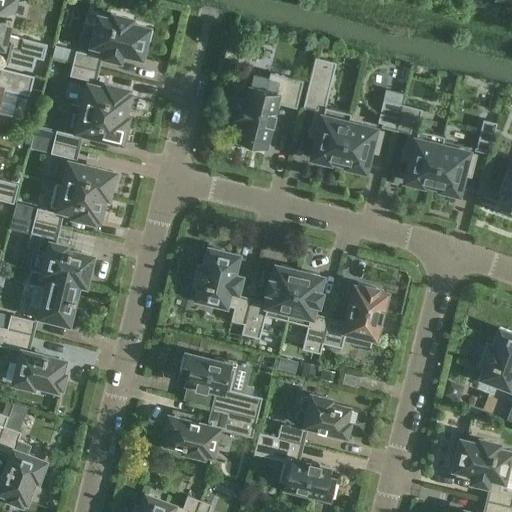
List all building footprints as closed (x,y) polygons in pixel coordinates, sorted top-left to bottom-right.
[(0,0),(0,44),(3,45),(10,47),(6,64),(7,64),(8,63),(32,70),(35,58),(43,60),(47,44),(22,38),(9,35),(13,19),(10,18),(11,14),(14,0),(0,0)] [(98,69),(101,55),(119,59),(121,51),(141,56),(144,42),(145,43),(149,29),(130,24),(131,19),(113,15),(112,20),(98,16),(97,18),(99,18),(90,54),(76,50),(72,63),(98,69)] [(56,46),(54,57),(66,60),(68,49),(56,46)] [(315,57),(303,106),(315,110),(309,133),(317,135),(312,157),(329,161),(330,159),(339,161),(351,112),(325,106),(336,62),(315,57)] [(98,69),(72,63),(69,75),(93,81),(93,82),(94,82),(98,69)] [(0,98),(2,89),(29,95),(34,76),(0,67),(0,98)] [(241,141),(240,145),(254,149),(255,145),(263,147),(269,123),(272,124),(275,113),(272,112),(274,103),(296,108),(303,80),(270,72),(265,89),(251,85),(247,100),(235,97),(229,119),(242,122),(237,140),(241,141)] [(82,107),(127,118),(123,117),(129,94),(126,93),(126,90),(106,85),(105,88),(88,84),(82,107)] [(382,126),(396,129),(402,104),(383,99),(377,122),(383,123),(383,125),(382,125),(382,126)] [(402,104),(396,129),(408,133),(403,156),(410,158),(405,180),(423,185),(423,182),(432,184),(444,135),(417,129),(421,109),(402,104)] [(71,105),(64,132),(81,136),(82,132),(117,141),(118,139),(121,140),(127,118),(82,107),(71,105)] [(351,112),(339,161),(347,164),(347,166),(364,170),(370,148),(378,150),(382,130),(349,122),(352,113),(351,112)] [(475,149),(489,153),(496,123),(483,119),(476,148),(475,148),(475,149)] [(35,125),(33,136),(78,147),(81,136),(64,132),(56,130),(35,125)] [(444,135),(432,184),(440,187),(440,189),(458,193),(463,171),(471,173),(476,153),(468,151),(469,147),(444,140),(445,136),(444,135)] [(33,136),(30,148),(50,153),(74,159),(75,160),(78,147),(33,136)] [(107,196),(113,174),(109,173),(110,172),(69,162),(63,184),(56,182),(55,183),(107,196)] [(511,172),(509,171),(502,188),(507,190),(500,208),(511,213),(511,172)] [(0,200),(13,203),(18,183),(0,178),(0,200)] [(107,197),(107,196),(55,183),(50,206),(74,212),(73,216),(94,221),(95,217),(98,218),(104,196),(107,197)] [(37,207),(34,219),(59,226),(62,213),(61,213),(37,207)] [(31,269),(30,270),(85,283),(85,281),(86,281),(89,269),(88,269),(91,256),(63,249),(64,246),(54,244),(59,226),(34,219),(30,233),(42,235),(39,249),(48,251),(43,272),(31,269)] [(200,284),(197,298),(198,298),(199,297),(234,306),(231,320),(243,323),(241,334),(242,334),(250,298),(235,295),(240,277),(232,275),(237,255),(223,252),(223,250),(209,247),(205,266),(200,265),(196,282),(200,284)] [(266,305),(262,304),(262,301),(250,298),(242,334),(259,338),(265,315),(286,320),(299,269),(279,264),(278,266),(276,265),(272,280),(270,279),(267,290),(270,290),(266,305)] [(302,349),(319,353),(328,318),(316,315),(315,317),(311,316),(315,302),(317,302),(320,292),(318,291),(321,277),(318,276),(319,274),(299,269),(286,320),(307,325),(302,349)] [(70,323),(74,307),(71,306),(77,282),(84,284),(85,283),(30,270),(32,271),(29,281),(47,286),(40,315),(44,316),(43,317),(55,320),(55,319),(70,323)] [(378,335),(384,309),(382,308),(386,293),(375,290),(376,288),(358,284),(358,286),(355,285),(346,323),(342,322),(342,321),(328,318),(319,353),(320,353),(323,343),(342,348),(346,330),(375,337),(376,334),(378,335)] [(7,328),(32,334),(36,320),(34,320),(10,314),(7,328)] [(28,352),(32,334),(7,328),(0,326),(0,345),(21,351),(14,381),(32,386),(33,382),(56,388),(57,385),(60,385),(63,374),(60,373),(63,361),(28,352)] [(511,332),(500,328),(493,347),(488,345),(482,362),(486,364),(481,377),(483,378),(483,377),(511,387),(511,332)] [(216,389),(212,405),(257,416),(262,397),(230,389),(235,368),(230,367),(231,365),(227,364),(228,360),(214,356),(213,360),(184,353),(179,371),(187,372),(184,381),(195,384),(195,386),(205,389),(206,386),(216,389)] [(305,363),(301,377),(314,380),(317,366),(305,363)] [(357,387),(360,377),(345,373),(342,383),(357,387)] [(345,421),(349,407),(330,403),(331,399),(311,394),(310,398),(307,397),(306,397),(304,397),(303,397),(301,398),(300,400),(299,401),(299,402),(299,404),(299,406),(299,407),(300,408),(301,410),(303,411),(304,411),(306,412),(303,424),(317,428),(324,430),(346,435),(349,422),(345,421)] [(0,434),(4,425),(13,404),(6,401),(1,413),(0,412),(0,434)] [(212,405),(208,421),(210,421),(211,421),(210,425),(197,422),(190,420),(169,415),(165,428),(169,429),(166,443),(184,448),(183,451),(203,456),(204,452),(212,454),(218,429),(252,437),(257,416),(212,405)] [(302,443),(306,429),(304,429),(280,423),(277,436),(259,432),(302,443)] [(44,461),(26,454),(29,445),(18,441),(21,432),(4,425),(0,434),(0,451),(12,456),(0,485),(0,490),(11,495),(9,498),(20,502),(22,499),(25,500),(34,477),(37,479),(44,461)] [(319,466),(319,464),(309,461),(308,464),(298,461),(302,443),(259,432),(253,453),(284,461),(279,482),(284,483),(284,485),(287,486),(286,490),(300,494),(301,490),(330,497),(335,479),(328,478),(330,469),(319,466)] [(486,500),(511,506),(511,503),(511,491),(500,489),(509,453),(510,454),(511,452),(496,449),(498,444),(480,440),(479,444),(460,440),(456,453),(458,454),(454,468),(474,473),(472,480),(490,485),(486,500)] [(195,511),(200,500),(209,477),(197,473),(188,495),(187,495),(182,509),(147,496),(148,494),(146,494),(141,508),(137,506),(134,511),(195,511)] [(195,511),(208,511),(212,504),(200,500),(195,511)] [(511,511),(511,506),(486,500),(483,511),(469,511),(465,511),(464,511),(511,511)]
